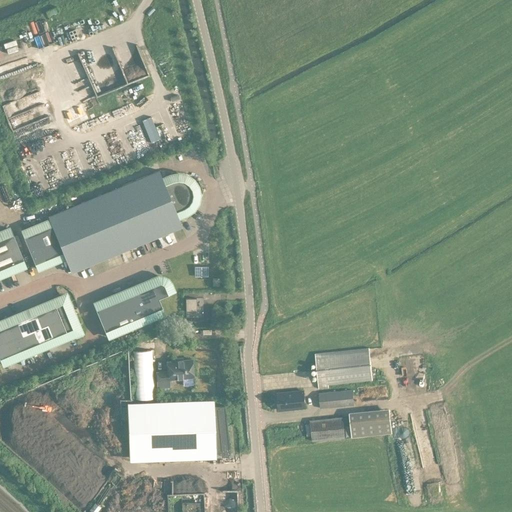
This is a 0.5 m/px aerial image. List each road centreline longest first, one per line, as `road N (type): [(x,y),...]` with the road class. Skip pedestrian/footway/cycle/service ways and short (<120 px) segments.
road 1 (unclassified): [(251,417),(236,189),(196,0)]
road 2 (track): [(260,417),(445,395),(471,386),(492,352),(511,341)]
